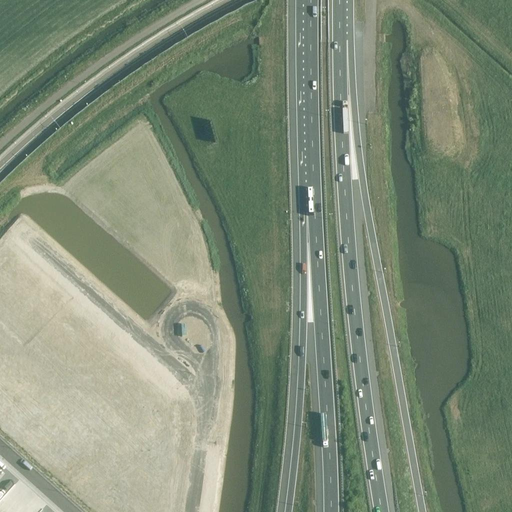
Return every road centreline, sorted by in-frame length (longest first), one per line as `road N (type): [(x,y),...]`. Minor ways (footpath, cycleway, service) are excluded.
road 1 (motorway): [(422,511),(370,227),(341,0)]
road 2 (motorway): [(382,511),(345,218),(340,0)]
road 3 (motorway): [(313,212),(287,511)]
road 4 (motorway): [(313,212),(330,511)]
road 5 (motorway): [(310,0),(313,212)]
